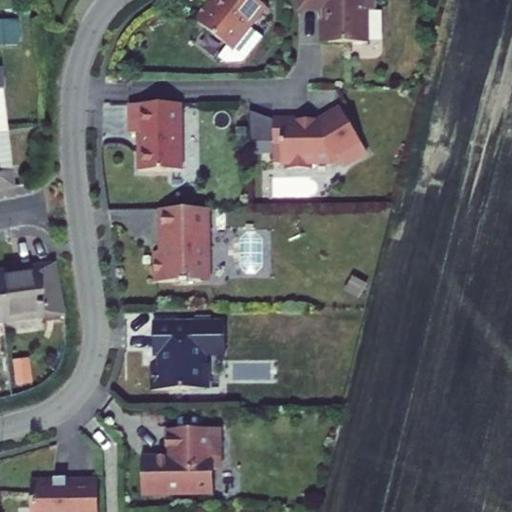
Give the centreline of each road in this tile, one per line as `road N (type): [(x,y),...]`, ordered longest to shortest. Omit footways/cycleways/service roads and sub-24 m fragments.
road 1 (residential): [(115,0),(81,55),(74,95),(94,362),(70,402),(0,429)]
road 2 (unknown): [(96,342),(129,511)]
